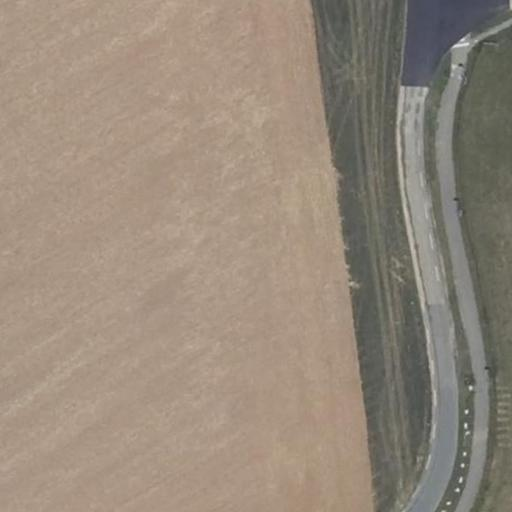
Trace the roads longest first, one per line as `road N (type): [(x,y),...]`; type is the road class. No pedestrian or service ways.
road 1 (unclassified): [(411,86),(407,141),(445,391),(442,457),(421,511)]
road 2 (unclassified): [(411,86),(444,32),(506,0)]
